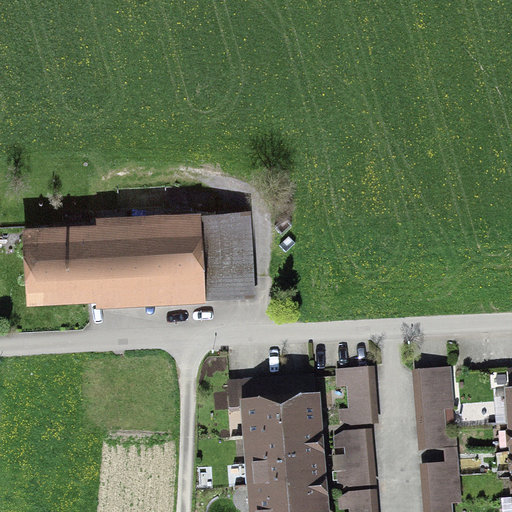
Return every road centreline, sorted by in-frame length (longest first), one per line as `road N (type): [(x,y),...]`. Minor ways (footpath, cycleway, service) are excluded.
road 1 (residential): [(511,323),(2,346)]
road 2 (track): [(191,337),(186,511)]
